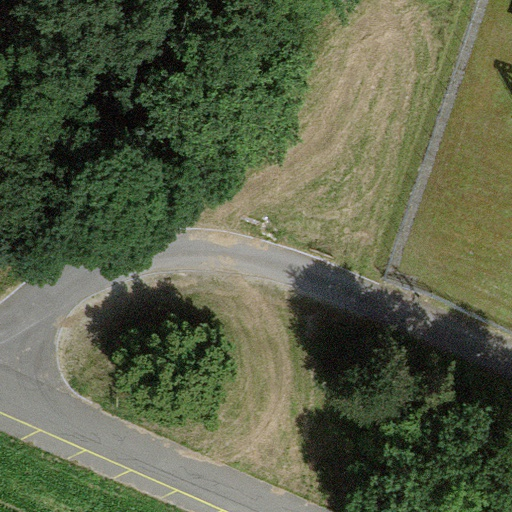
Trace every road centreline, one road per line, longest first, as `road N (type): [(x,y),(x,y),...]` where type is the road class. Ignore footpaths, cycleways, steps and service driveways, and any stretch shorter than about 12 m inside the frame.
road 1 (unclassified): [(276,511),(0,390)]
road 2 (track): [(311,285),(511,361)]
